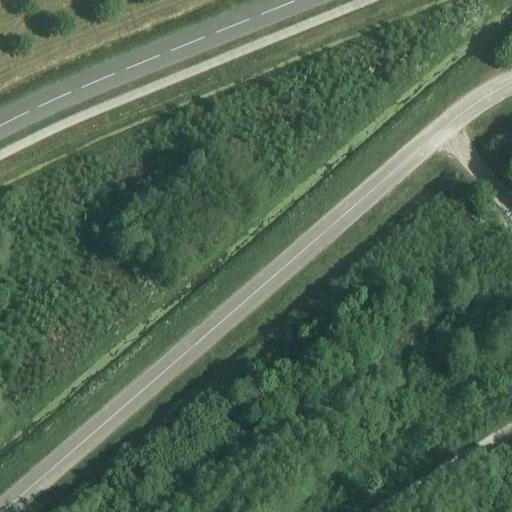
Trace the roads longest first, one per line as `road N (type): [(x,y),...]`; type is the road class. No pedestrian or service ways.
road 1 (tertiary): [(0,130),(304,0)]
road 2 (track): [(391,511),(511,435)]
